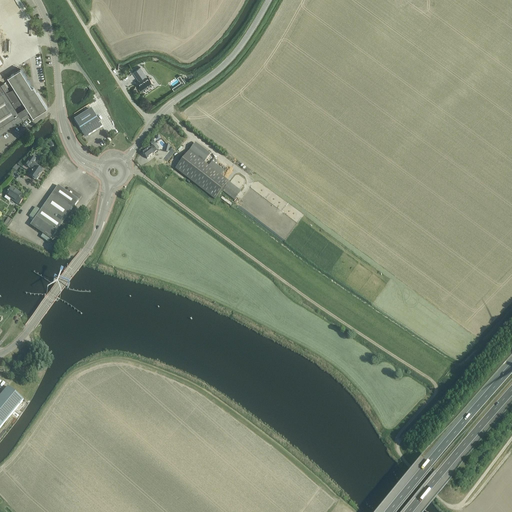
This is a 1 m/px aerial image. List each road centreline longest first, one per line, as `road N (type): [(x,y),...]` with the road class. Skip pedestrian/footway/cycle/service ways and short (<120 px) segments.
road 1 (track): [(126,172),(141,174),(436,388),(394,445),(445,503),(471,498),(511,447)]
road 2 (tertiary): [(0,355),(93,240),(110,184)]
road 3 (tertiary): [(102,167),(81,159),(65,131),(54,46),(37,0)]
road 4 (motorway): [(511,367),(389,511)]
road 5 (track): [(394,445),(511,317)]
road 6 (tertiary): [(150,123),(221,68),(269,0)]
road 7 (motorway): [(408,511),(511,391)]
road 8 (unclassified): [(150,123),(70,0)]
